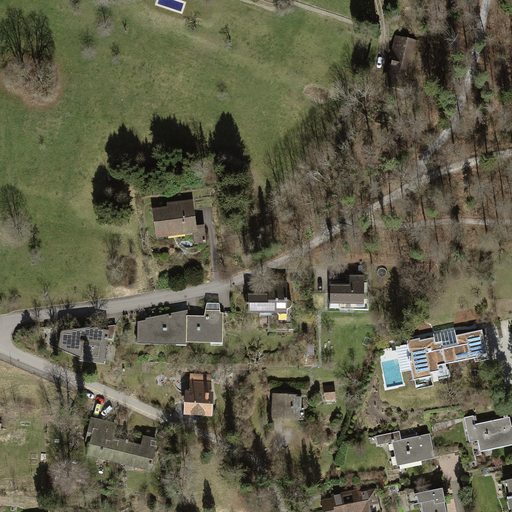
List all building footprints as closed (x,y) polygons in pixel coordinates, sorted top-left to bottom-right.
[(395,36),(385,85),(407,90),(418,41),(395,36)] [(184,232),(196,230),(193,201),(175,203),(176,207),(152,209),(155,237),(168,235),(167,231),(184,230),(184,232)] [(330,285),(330,307),(340,307),(340,304),(364,304),(364,275),(349,275),(349,284),(343,284),(343,282),(338,282),(338,285),(330,285)] [(247,294),(247,313),(272,313),(272,329),(294,329),(294,303),(287,299),(287,284),(269,284),(269,294),(247,294)] [(186,317),(186,339),(220,340),(220,315),(219,304),(206,304),(205,318),(186,317)] [(176,339),(186,339),(186,317),(186,312),(137,323),(137,344),(151,344),(151,342),(176,342),(176,339)] [(108,330),(107,340),(113,341),(115,325),(106,326),(105,330),(108,330)] [(60,332),(58,345),(79,354),(89,355),(89,358),(105,360),(107,340),(108,330),(105,330),(97,329),(97,328),(60,332)] [(446,364),(486,355),(481,330),(455,335),(456,339),(435,343),(433,337),(419,340),(419,338),(407,340),(407,344),(395,346),(400,372),(411,369),(413,380),(430,376),(431,380),(449,377),(446,364)] [(187,392),(186,413),(210,414),(211,394),(210,394),(211,374),(190,374),(189,392),(187,392)] [(323,386),(324,399),(335,398),(334,386),(323,386)] [(273,394),(273,418),(303,419),(304,408),(300,407),(301,395),(273,394)] [(480,447),(481,451),(511,444),(511,425),(511,426),(510,417),(508,417),(508,415),(503,416),(504,418),(475,424),(474,416),(464,417),(470,442),(478,440),(480,447)] [(122,460),(126,441),(110,437),(114,422),(91,417),(85,440),(90,441),(88,452),(122,460)] [(430,433),(435,457),(453,454),(447,421),(428,425),(430,433)] [(392,442),(397,466),(435,458),(435,457),(430,433),(401,439),(400,431),(376,436),(377,445),(392,442)] [(141,445),(126,441),(122,460),(136,464),(135,467),(149,470),(155,444),(142,441),(141,445)] [(460,453),(464,473),(485,469),(481,451),(480,447),(473,449),(474,451),(466,453),(465,452),(460,453)] [(511,478),(503,480),(509,509),(511,508),(511,478)] [(445,511),(444,501),(445,501),(442,487),(415,492),(418,504),(421,503),(422,511),(445,511)] [(321,500),(323,511),(353,511),(354,511),(361,510),(361,511),(379,511),(374,489),(358,492),(358,490),(352,491),(354,502),(343,504),(341,494),(332,496),(332,498),(321,500)]
